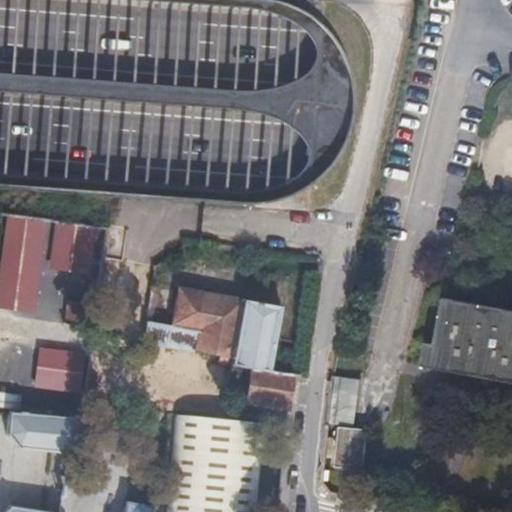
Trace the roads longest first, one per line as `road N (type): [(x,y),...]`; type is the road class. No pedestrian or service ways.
road 1 (motorway): [(0,134),(265,157),(511,156)]
road 2 (motorway): [(511,54),(269,55),(0,32)]
road 3 (residential): [(305,511),(317,377)]
